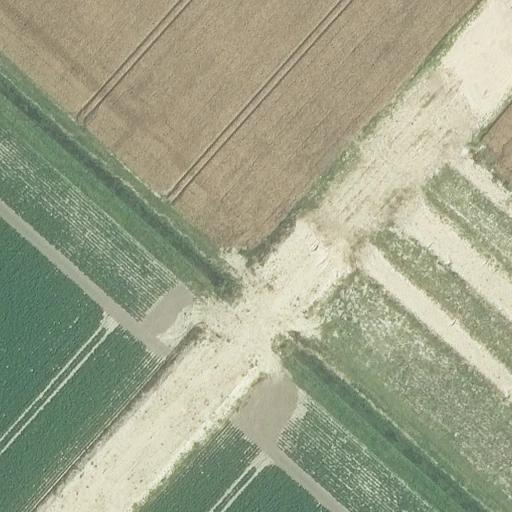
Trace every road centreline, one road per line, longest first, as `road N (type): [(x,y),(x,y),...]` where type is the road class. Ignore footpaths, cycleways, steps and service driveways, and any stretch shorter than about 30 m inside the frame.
road 1 (unclassified): [(374,188),(75,511)]
road 2 (unclassified): [(511,312),(374,188)]
road 3 (unclassified): [(511,32),(427,128)]
